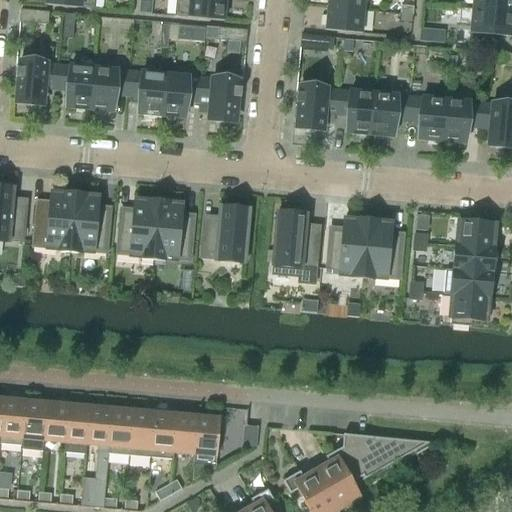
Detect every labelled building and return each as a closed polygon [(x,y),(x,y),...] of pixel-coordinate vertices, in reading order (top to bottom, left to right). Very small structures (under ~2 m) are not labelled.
[(44,0),(44,6),(94,10),(95,0),(44,0)] [(175,0),(173,18),(223,22),(225,0),(175,0)] [(327,0),(327,9),(363,12),(363,0),(327,0)] [(511,0),(472,0),(471,10),(471,11),(511,14),(511,0)] [(400,7),(399,15),(412,17),(413,8),(400,7)] [(327,9),(325,31),(361,35),(363,12),(327,9)] [(457,10),(456,24),(470,25),(468,48),(494,50),(495,37),(511,38),(511,14),(471,11),(471,10),(458,9),(457,10)] [(20,11),(19,23),(47,26),(48,14),(20,11)] [(412,17),(399,15),(399,24),(411,25),(412,17)] [(160,26),(159,38),(168,38),(169,27),(160,26)] [(246,32),(218,29),(217,41),(245,44),(246,32)] [(300,36),(299,49),(327,51),(329,39),(300,36)] [(497,67),(511,67),(511,55),(498,54),(497,67)] [(19,70),(15,69),(14,82),(18,82),(16,106),(41,108),(42,91),(54,92),(57,66),(20,63),(19,70)] [(93,69),(57,66),(54,92),(67,93),(65,110),(89,112),(93,69)] [(128,73),(93,69),(89,112),(112,114),(114,97),(126,98),(128,73)] [(164,76),(128,73),(126,98),(139,99),(137,117),(160,119),(164,76)] [(200,79),(164,76),(160,119),(184,121),(186,104),(198,105),(200,79)] [(237,82),(200,79),(198,105),(210,106),(209,123),(233,125),(235,102),(240,102),(241,90),(236,89),(237,82)] [(300,95),(295,95),(294,107),(298,107),(296,131),(321,133),(322,116),(335,117),(337,91),(300,88),(300,95)] [(373,95),(337,91),(335,117),(347,118),(345,135),(369,138),(373,95)] [(409,98),(373,95),(369,138),(392,140),(394,123),(406,124),(409,98)] [(444,101),(409,98),(406,124),(419,125),(417,142),(441,144),(444,101)] [(480,104),(444,101),(441,144),(464,146),(466,129),(478,130),(480,104)] [(511,107),(480,104),(478,130),(490,131),(489,148),(511,150),(511,107)] [(22,243),(26,205),(12,203),(13,192),(10,192),(10,190),(0,188),(0,243),(5,244),(5,242),(22,243)] [(69,254),(74,198),(74,196),(62,194),(62,197),(50,196),(49,207),(36,206),(32,248),(57,251),(57,253),(69,254)] [(106,255),(110,212),(97,211),(98,200),(86,199),(86,197),(74,196),(74,198),(69,254),(81,255),(81,253),(106,255)] [(152,261),(157,205),(158,203),(146,202),(145,204),(133,203),(132,214),(119,213),(116,256),(140,258),(140,260),(152,261)] [(189,263),(193,220),(180,219),(181,208),(169,207),(170,204),(158,203),(157,205),(152,261),(164,263),(164,260),(189,263)] [(244,263),(248,214),(245,213),(246,211),(221,209),(221,211),(218,211),(217,222),(203,221),(200,259),(217,261),(216,263),(241,265),(241,263),(244,263)] [(275,216),(271,266),(272,266),(272,273),(298,275),(297,283),(314,284),(319,231),(305,230),(305,225),(306,219),(303,219),(303,216),(279,214),(278,216),(275,216)] [(456,247),(456,248),(491,251),(491,250),(493,226),(479,225),(480,219),(459,217),(456,247)] [(329,232),(325,275),(350,277),(349,279),(361,280),(361,278),(366,224),(367,222),(355,221),(354,223),(343,222),(342,229),(341,233),(329,232)] [(361,278),(361,280),(373,281),(374,279),(398,281),(402,239),(389,238),(390,233),(390,226),(378,225),(379,223),(367,222),(366,224),(361,278)] [(425,244),(426,237),(414,236),(413,243),(425,244)] [(424,253),(425,244),(413,243),(412,252),(424,253)] [(454,247),(452,271),(454,272),(489,274),(491,275),(493,250),(491,250),(491,251),(456,248),(456,247),(454,247)] [(445,271),(443,295),(452,296),(486,299),(489,300),(491,275),(489,274),(454,272),(452,271),(445,271)] [(421,293),(421,286),(409,285),(409,292),(421,293)] [(420,301),(421,293),(409,292),(408,300),(420,301)] [(452,296),(449,327),(470,328),(471,322),(484,323),(486,299),(452,296)] [(3,397),(0,440),(0,445),(20,447),(21,440),(25,399),(24,399),(24,400),(17,399),(17,398),(16,398),(15,402),(4,401),(4,397),(3,397)] [(20,447),(20,451),(41,453),(41,449),(42,442),(46,401),(46,402),(38,401),(38,400),(37,400),(37,404),(25,403),(26,399),(25,399),(21,440),(20,447)] [(46,401),(42,442),(65,444),(68,403),(67,403),(67,404),(60,403),(60,402),(59,402),(58,406),(47,405),(47,401),(46,401)] [(65,444),(64,454),(84,456),(85,446),(90,405),(89,404),(89,406),(81,405),(81,404),(80,404),(80,408),(68,407),(69,403),(68,403),(65,444)] [(82,480),(79,508),(102,510),(103,500),(107,455),(106,455),(111,406),(110,406),(110,407),(103,407),(103,406),(102,406),(101,410),(90,409),(90,405),(85,446),(98,447),(95,481),(82,480)] [(111,406),(106,455),(107,455),(128,457),(133,408),(132,408),(132,409),(124,409),(124,408),(123,408),(123,412),(111,411),(112,407),(111,406)] [(133,408),(128,457),(149,459),(154,410),(153,410),(153,411),(146,411),(146,410),(145,410),(144,414),(133,412),(133,408)] [(154,410),(149,459),(171,461),(172,461),(173,454),(171,454),(176,412),(175,412),(175,413),(167,413),(167,412),(166,411),(166,415),(154,414),(155,410),(154,410)] [(176,412),(171,454),(173,454),(193,456),(197,414),(196,414),(196,415),(189,415),(189,414),(188,413),(187,417),(176,416),(176,412)] [(192,466),(190,485),(214,472),(215,468),(215,465),(216,458),(219,416),(218,416),(218,417),(210,417),(211,415),(209,415),(209,419),(197,418),(198,414),(197,414),(193,456),(192,466)] [(255,439),(256,429),(244,428),(243,438),(255,439)] [(364,481),(428,445),(427,444),(342,436),(341,449),(324,459),(328,465),(315,472),(336,511),(339,511),(360,500),(351,484),(362,477),(364,481)] [(336,511),(315,472),(302,480),(299,473),(282,483),(289,496),(296,491),(307,511),(336,511)] [(181,491),(176,482),(165,488),(170,497),(181,491)] [(170,497),(165,488),(154,494),(159,503),(170,497)] [(28,503),(29,493),(16,492),(15,502),(28,503)] [(268,511),(266,508),(274,504),(266,492),(250,501),(253,507),(245,511),(268,511)] [(50,505),(50,495),(38,494),(37,504),(50,505)] [(71,507),(72,497),(59,496),(58,506),(71,507)] [(115,511),(116,501),(103,500),(102,510),(115,511)] [(124,511),(135,511),(136,503),(124,502),(123,511),(124,511)]
